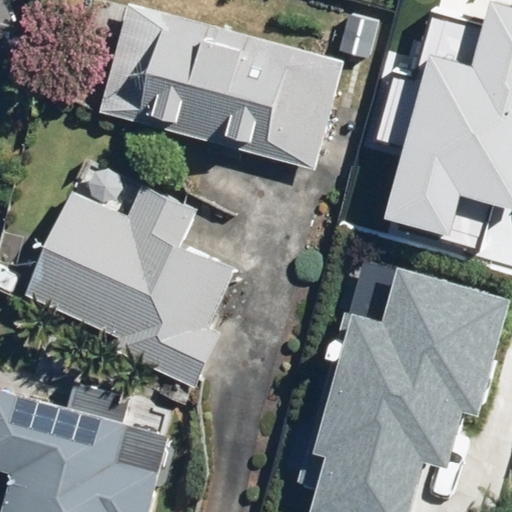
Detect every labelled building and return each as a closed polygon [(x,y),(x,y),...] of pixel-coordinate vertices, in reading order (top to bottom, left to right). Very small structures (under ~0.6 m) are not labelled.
[(0,0),(0,37),(21,27),(7,0),(0,0)] [(349,59),(130,0),(100,110),(319,169),(349,59)] [(511,133),(487,246),(511,250),(511,133)] [(130,216),(74,189),(24,293),(119,339),(115,347),(197,387),(224,330),(211,324),(239,269),(185,243),(201,210),(146,183),(130,216)] [(324,473),(318,495),(384,511),(415,511),(433,443),(460,449),(474,398),(493,403),(511,330),(511,281),(409,255),(397,298),(354,287),(307,469),(324,473)] [(152,511),(173,435),(0,389),(0,468),(12,472),(1,511),(152,511)]
